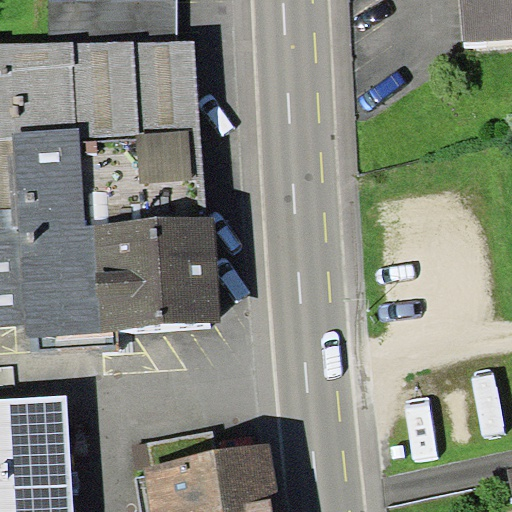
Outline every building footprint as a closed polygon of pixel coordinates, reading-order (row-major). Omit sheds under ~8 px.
[(65,0),(51,0),(51,42),(75,41),(75,42),(135,41),(180,41),(179,0),(65,0)] [(511,0),(460,0),(463,42),(511,39),(511,0)] [(207,215),(194,40),(180,41),(135,41),(75,42),(75,41),(51,42),(0,43),(0,324),(28,323),(27,339),(38,338),(117,331),(221,321),(215,215),(207,215)] [(118,344),(117,331),(38,338),(36,351),(118,344)] [(0,399),(0,511),(74,511),(68,394),(0,399)] [(150,443),(154,464),(217,453),(213,431),(150,443)] [(154,464),(146,465),(148,476),(153,511),(280,511),(269,445),(217,453),(154,464)] [(153,511),(148,476),(137,478),(142,511),(153,511)]
